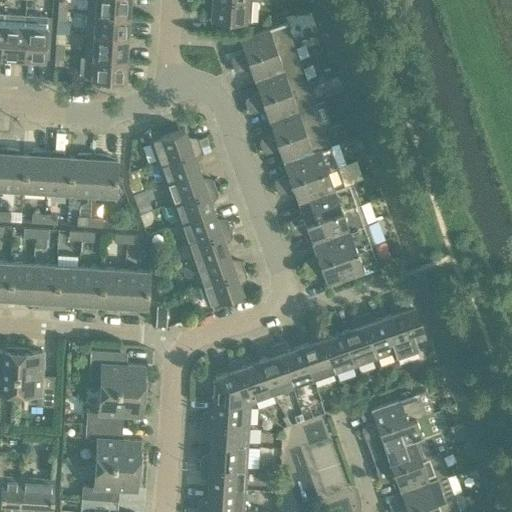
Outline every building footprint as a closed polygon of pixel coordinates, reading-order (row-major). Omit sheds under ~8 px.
[(88,0),(88,13),(128,16),(129,0),(88,0)] [(250,0),(201,0),(202,4),(211,5),(210,20),(222,20),(222,29),(238,30),(245,26),(245,22),(250,22),(250,0)] [(58,2),(58,12),(66,12),(67,2),(58,2)] [(66,12),(58,12),(57,22),(65,22),(66,12)] [(88,13),(86,35),(127,38),(128,16),(88,13)] [(1,58),(22,59),(25,15),(3,14),(1,58)] [(25,15),(22,59),(44,60),(47,17),(25,15)] [(247,60),(294,43),(286,21),(239,38),(245,55),(247,60)] [(86,35),(85,57),(126,59),(127,38),(86,35)] [(245,55),(237,58),(241,68),(248,64),(254,80),(301,64),(294,43),(247,60),(245,55)] [(55,45),(55,55),(63,55),(64,45),(55,45)] [(63,55),(55,55),(54,65),(63,65),(63,55)] [(126,59),(85,57),(84,79),(124,81),(126,59)] [(234,71),(241,68),(237,58),(230,60),(234,71)] [(261,101),(308,84),(301,64),(254,80),(260,97),(261,101)] [(260,97),(251,99),(255,109),(263,105),(269,121),(315,104),(308,84),(261,101),(260,97)] [(248,112),(255,109),(251,99),(244,100),(248,112)] [(276,141),(323,125),(331,122),(324,101),(315,104),(269,121),(274,137),(276,141)] [(266,139),(269,149),(277,145),(283,162),(330,145),(323,125),(276,141),(274,137),(266,139)] [(150,140),(157,161),(201,146),(198,139),(189,142),(184,128),(162,136),(150,140)] [(160,129),(148,134),(150,140),(162,136),(160,129)] [(263,152),(269,149),(266,139),(259,141),(263,152)] [(290,182),(337,166),(346,163),(338,142),(330,145),(283,162),(289,178),(290,182)] [(157,161),(164,182),(199,169),(194,156),(203,153),(201,146),(157,161)] [(0,182),(0,187),(23,189),(25,153),(18,153),(18,149),(2,147),(0,182)] [(23,189),(46,190),(48,150),(32,150),(32,153),(25,153),(23,189)] [(46,190),(69,192),(71,156),(64,155),(65,152),(48,150),(46,190)] [(69,192),(91,193),(94,152),(77,153),(77,156),(71,156),(69,192)] [(94,152),(91,193),(115,194),(116,175),(117,158),(110,158),(110,155),(94,152)] [(297,203),(344,186),(353,183),(346,163),(337,166),(290,182),(289,178),(280,180),(284,190),(292,186),(297,203)] [(143,175),(140,167),(128,171),(128,180),(131,191),(142,188),(138,177),(143,175)] [(164,182),(171,202),(215,187),(213,179),(204,182),(199,169),(164,182)] [(277,193),(284,190),(280,180),(273,182),(277,193)] [(305,223),(352,206),(360,203),(353,183),(344,186),(297,203),(303,219),(305,223)] [(171,202),(178,222),(213,210),(209,197),(218,194),(215,187),(171,202)] [(152,208),(145,188),(132,193),(139,213),(152,208)] [(306,227),(312,243),(367,224),(360,203),(352,206),(305,223),(303,219),(295,221),(298,231),(306,227)] [(0,210),(0,219),(20,221),(21,212),(0,210)] [(153,216),(151,210),(139,214),(143,225),(150,223),(153,216)] [(178,222),(186,243),(229,227),(227,220),(218,223),(213,210),(178,222)] [(31,221),(44,222),(44,213),(32,213),(31,221)] [(44,213),(44,222),(57,223),(57,214),(44,213)] [(77,224),(89,225),(90,216),(77,215),(77,224)] [(90,216),(89,225),(102,226),(103,217),(90,216)] [(292,234),(298,231),(295,221),(288,223),(292,234)] [(312,243),(318,260),(319,264),(374,244),(367,224),(312,243)] [(186,243),(193,263),(228,251),(223,238),(232,235),(229,227),(186,243)] [(22,237),(35,237),(35,229),(23,228),(22,237)] [(35,229),(35,237),(35,246),(45,247),(45,238),(48,238),(48,229),(35,229)] [(58,239),(80,240),(81,231),(58,230),(58,239)] [(81,231),(80,240),(93,241),(94,232),(81,231)] [(113,242),(126,243),(127,234),(114,233),(113,242)] [(127,234),(126,243),(139,244),(139,235),(127,234)] [(157,244),(150,246),(153,254),(159,252),(157,244)] [(309,262),(313,272),(321,268),(327,285),(382,266),(374,244),(319,264),(318,260),(309,262)] [(193,263),(200,284),(244,268),(241,261),(232,264),(228,251),(193,263)] [(1,298),(8,298),(10,262),(0,261),(0,300),(1,301),(1,298)] [(14,301),(31,304),(33,263),(10,262),(8,298),(15,298),(14,301)] [(306,275),(313,272),(309,262),(302,263),(306,275)] [(47,300),(54,301),(56,265),(33,263),(31,304),(47,303),(47,300)] [(60,304),(76,307),(79,266),(56,265),(54,301),(60,301),(60,304)] [(93,303),(100,304),(102,268),(79,266),(76,307),(93,306),(93,303)] [(106,307),(122,310),(124,269),(102,268),(100,304),(106,304),(106,307)] [(244,268),(200,284),(208,305),(212,304),(242,293),(237,279),(246,276),(244,268)] [(124,269),(122,310),(138,309),(139,306),(146,306),(148,271),(124,269)] [(396,312),(383,317),(395,351),(393,352),(395,357),(418,348),(416,343),(425,339),(410,297),(393,303),(396,312)] [(167,310),(156,309),(155,326),(166,327),(167,310)] [(367,312),(359,315),(375,359),(393,352),(395,351),(383,317),(370,321),(367,312)] [(355,326),(342,331),(354,366),(375,359),(359,315),(352,317),(355,326)] [(326,327),(318,329),(334,373),(354,366),(342,331),(329,335),(326,327)] [(314,341),(301,345),(313,380),(334,373),(318,329),(311,332),(314,341)] [(284,341),(277,344),(292,387),(313,380),(301,345),(288,350),(284,341)] [(273,355),(260,360),(272,395),(292,387),(277,344),(270,346),(273,355)] [(0,390),(13,392),(16,346),(5,345),(0,350),(0,349),(0,390)] [(16,346),(13,392),(36,393),(36,405),(52,406),(54,376),(40,375),(42,350),(41,350),(40,352),(32,352),(27,347),(16,346)] [(101,364),(100,388),(146,391),(146,380),(142,375),(143,367),(144,367),(144,366),(120,364),(120,351),(90,349),(89,364),(101,364)] [(244,355),(236,358),(252,402),(272,395),(260,360),(247,364),(244,355)] [(214,376),(213,400),(250,403),(251,402),(252,402),(236,358),(229,361),(232,370),(214,376)] [(86,411),(85,424),(116,426),(116,414),(141,415),(141,414),(140,414),(140,406),(145,402),(146,391),(100,388),(99,411),(86,411)] [(399,398),(370,409),(376,426),(378,430),(432,410),(425,389),(411,394),(410,391),(406,389),(400,391),(398,395),(399,398)] [(202,414),(202,421),(248,424),(250,403),(213,400),(212,414),(202,414)] [(376,426),(368,428),(371,438),(379,434),(385,450),(432,434),(439,431),(432,410),(378,430),(376,426)] [(211,430),(210,444),(247,446),(248,424),(202,421),(202,429),(211,430)] [(97,439),(95,462),(141,465),(142,454),(137,449),(138,441),(140,441),(140,440),(115,439),(116,426),(85,424),(85,438),(97,439)] [(368,428),(361,430),(365,441),(371,438),(368,428)] [(432,434),(385,450),(391,467),(392,471),(439,454),(447,451),(439,431),(432,434)] [(200,457),(199,465),(246,468),(247,446),(210,444),(209,458),(200,457)] [(0,511),(18,511),(21,478),(2,477),(3,454),(0,453),(0,511)] [(391,467),(382,469),(386,478),(394,475),(399,491),(446,474),(439,454),(392,471),(391,467)] [(82,485),(81,499),(109,501),(110,488),(137,490),(137,488),(135,488),(136,481),(140,476),(141,465),(95,462),(94,486),(82,485)] [(208,474),(207,487),(244,490),(246,468),(199,465),(199,473),(208,474)] [(382,469),(375,470),(379,482),(386,478),(382,469)] [(446,474),(399,491),(405,507),(407,511),(453,495),(462,492),(454,471),(446,474)] [(21,478),(18,511),(51,511),(54,480),(21,478)] [(197,500),(197,508),(243,511),(244,490),(207,487),(207,501),(197,500)] [(405,507),(397,509),(397,511),(459,511),(453,495),(407,511),(405,507)] [(108,511),(109,501),(81,499),(80,511),(108,511)]
